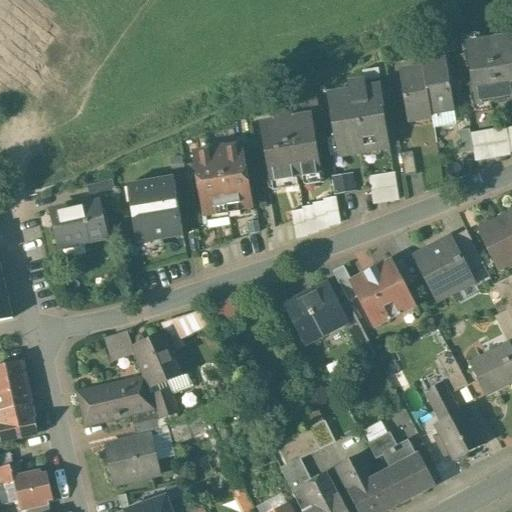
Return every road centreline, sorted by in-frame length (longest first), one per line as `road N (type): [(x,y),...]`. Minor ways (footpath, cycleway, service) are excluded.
road 1 (residential): [(511,173),(177,297),(33,331)]
road 2 (residential): [(33,331),(76,511)]
road 3 (residential): [(14,196),(6,213),(33,331)]
